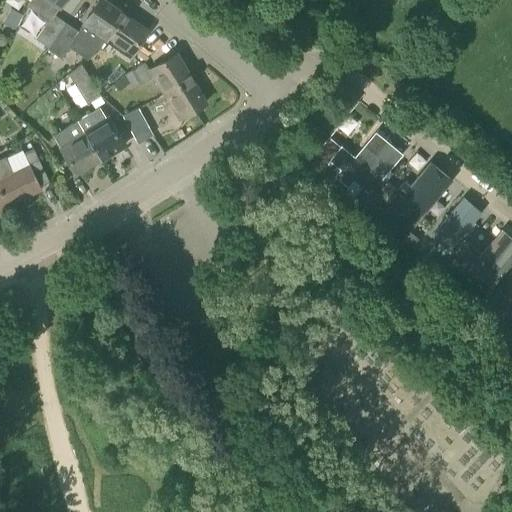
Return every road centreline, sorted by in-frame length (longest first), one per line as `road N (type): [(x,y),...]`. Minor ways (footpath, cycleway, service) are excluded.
road 1 (track): [(257,114),(268,191),(342,226),(468,372),(511,404)]
road 2 (unclassified): [(0,269),(257,114),(275,91)]
road 3 (unclassified): [(511,218),(323,56),(275,91)]
road 4 (unclassified): [(275,91),(162,0)]
